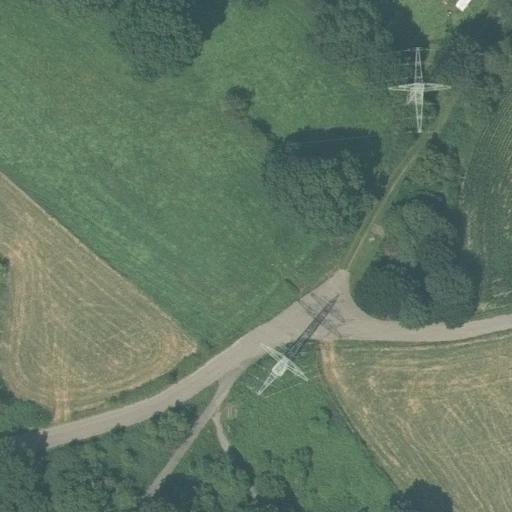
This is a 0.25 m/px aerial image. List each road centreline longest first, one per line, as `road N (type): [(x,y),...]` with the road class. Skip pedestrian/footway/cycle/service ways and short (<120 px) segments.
road 1 (track): [(325,319),(415,150),(511,3)]
road 2 (unclassified): [(0,451),(133,418),(181,397),(288,327),(325,319)]
road 3 (track): [(383,511),(382,481),(288,327)]
road 4 (track): [(213,405),(134,511)]
road 5 (track): [(262,511),(220,447),(213,405)]
